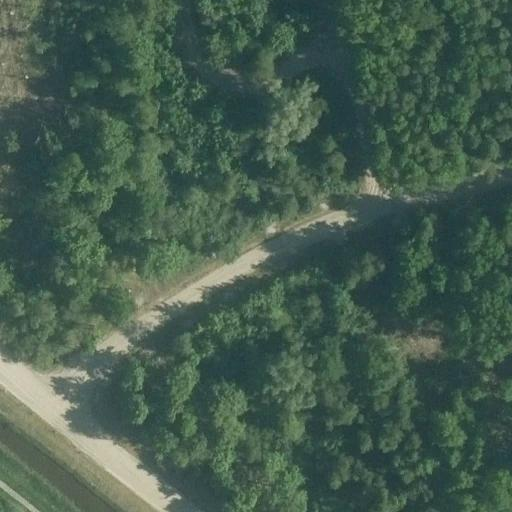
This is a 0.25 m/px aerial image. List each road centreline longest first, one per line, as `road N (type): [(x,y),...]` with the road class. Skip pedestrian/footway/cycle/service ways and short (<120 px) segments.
road 1 (unknown): [(45,403),(184,301),(285,244),(380,204)]
road 2 (unknown): [(179,0),(187,54),(204,73),(240,85),(278,68),(328,6)]
road 3 (track): [(0,366),(176,511)]
road 4 (unknown): [(328,6),(353,64),(380,204)]
road 5 (unknown): [(380,204),(511,175)]
